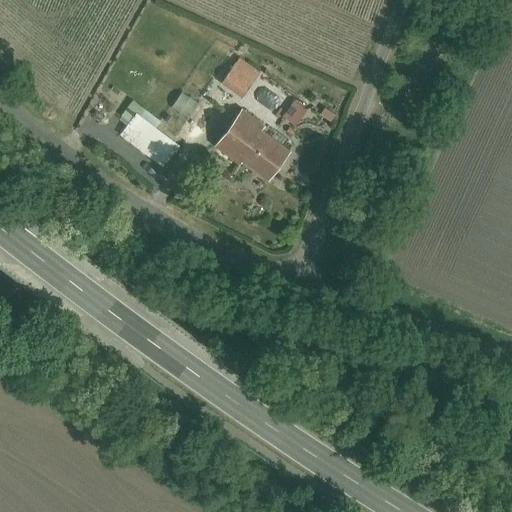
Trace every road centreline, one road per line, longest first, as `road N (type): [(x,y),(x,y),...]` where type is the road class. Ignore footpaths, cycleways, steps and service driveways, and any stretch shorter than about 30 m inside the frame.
road 1 (residential): [(0,117),(126,205),(511,363)]
road 2 (primary): [(417,511),(330,461),(0,219)]
road 3 (track): [(284,275),(393,0)]
